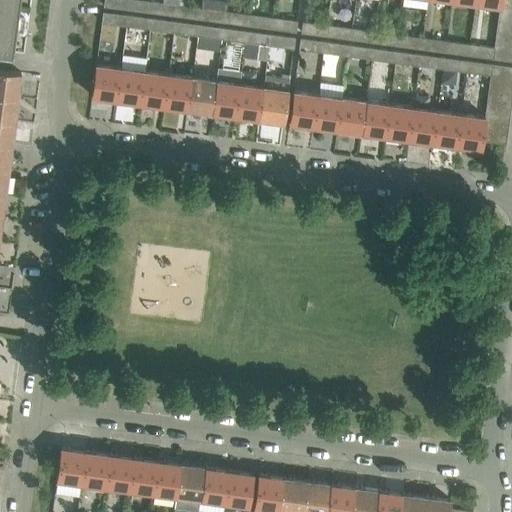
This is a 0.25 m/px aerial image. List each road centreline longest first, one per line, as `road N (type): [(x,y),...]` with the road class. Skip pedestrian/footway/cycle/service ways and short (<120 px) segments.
road 1 (residential): [(490,470),(31,409)]
road 2 (residential): [(511,196),(69,140)]
road 3 (residential): [(31,409),(69,140)]
road 4 (residential): [(69,140),(57,110),(70,0)]
